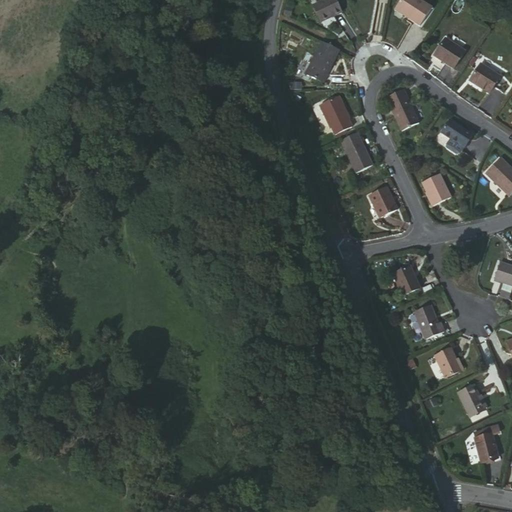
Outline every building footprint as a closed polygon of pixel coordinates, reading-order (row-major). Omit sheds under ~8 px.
[(334,0),(317,0),(311,3),(319,22),(340,12),(334,0)] [(421,0),(400,0),(395,8),(419,25),(432,7),(421,0)] [(446,36),(428,63),(440,71),(446,63),(454,68),(467,49),(446,36)] [(338,48),(320,39),(304,72),(322,81),(338,48)] [(481,63),(470,80),(490,93),(501,77),(481,63)] [(387,99),(401,133),(419,125),(404,92),(387,99)] [(338,93),(317,103),(328,128),(331,126),(334,134),(351,126),(347,119),(350,118),(338,93)] [(450,120),(442,132),(452,138),(448,144),(449,148),(458,153),(461,153),(465,147),(466,147),(474,135),(450,120)] [(340,137),(343,145),(355,171),(372,163),(360,137),(357,129),(340,137)] [(511,162),(495,174),(511,200),(511,162)] [(439,175),(421,185),(431,207),(449,199),(439,175)] [(369,195),(379,218),(397,210),(387,186),(369,195)] [(511,261),(503,259),(497,277),(511,281),(511,261)] [(392,273),(403,296),(420,287),(417,279),(415,281),(408,265),(392,273)] [(416,309),(425,328),(440,321),(433,301),(416,309)] [(440,321),(425,328),(428,338),(448,329),(444,319),(440,321)] [(511,335),(503,339),(511,357),(511,335)] [(459,370),(453,358),(449,348),(434,355),(444,377),(459,370)] [(457,356),(453,358),(459,370),(463,368),(457,356)] [(460,396),(468,414),(484,408),(477,389),(460,396)] [(484,408),(468,414),(470,417),(485,410),(484,408)] [(474,439),(482,462),(499,457),(491,433),(474,439)]
